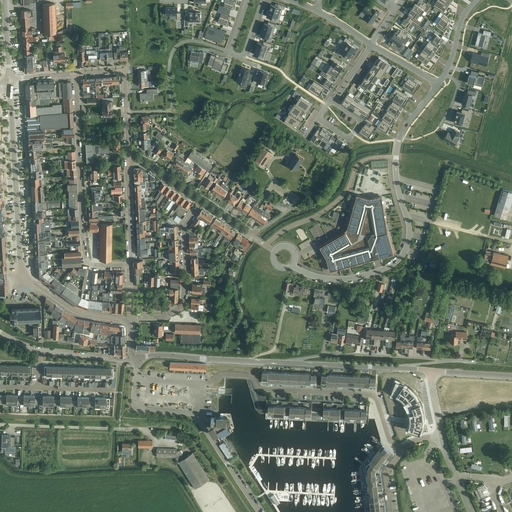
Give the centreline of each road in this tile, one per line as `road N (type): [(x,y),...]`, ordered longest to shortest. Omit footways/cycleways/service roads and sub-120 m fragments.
road 1 (tertiary): [(129,321),(80,312),(23,273),(9,86)]
road 2 (residential): [(436,85),(396,147),(409,225),(405,253),(368,275),(340,279),(292,266)]
road 3 (residential): [(211,383),(222,374),(252,376),(261,389),(373,395),(389,440),(401,450)]
road 4 (residential): [(128,265),(93,265),(85,255),(75,73)]
road 5 (residential): [(258,511),(194,416),(137,408),(134,358)]
road 6 (residential): [(129,321),(181,305),(183,228),(200,203)]
road 7 (residential): [(289,363),(323,355),(448,360)]
road 8 (tertiary): [(289,363),(134,358)]
road 9 (residential): [(152,437),(0,424)]
road 10 (residential): [(245,0),(228,51),(239,56),(262,0)]
